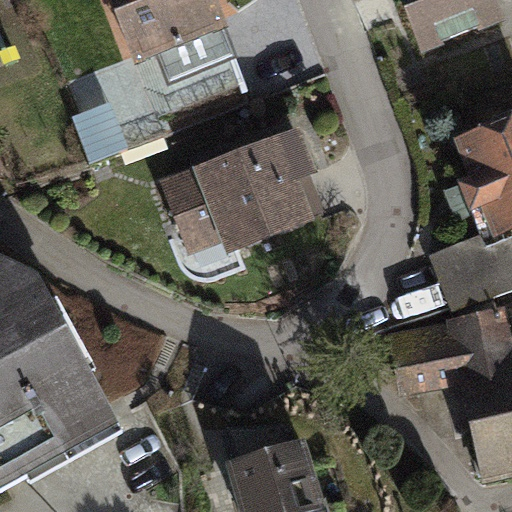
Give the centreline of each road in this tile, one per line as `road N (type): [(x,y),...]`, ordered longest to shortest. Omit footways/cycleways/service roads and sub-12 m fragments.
road 1 (residential): [(323,0),(387,188),(367,268),(345,306),(297,350)]
road 2 (residential): [(297,350),(154,311),(0,221)]
road 3 (residential): [(490,509),(360,385),(297,350)]
